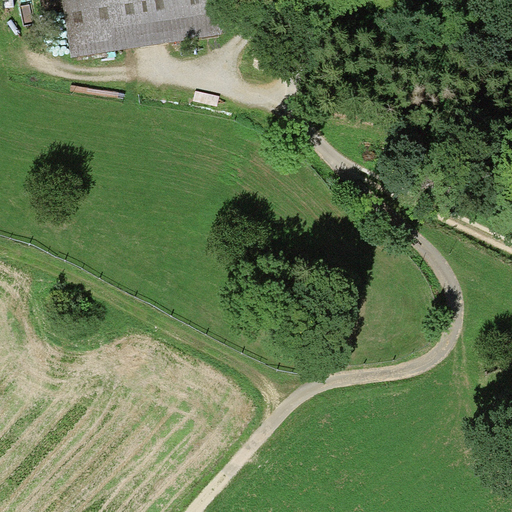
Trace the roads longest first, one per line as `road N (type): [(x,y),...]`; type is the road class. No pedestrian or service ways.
road 1 (track): [(342,168),(427,253),(446,286),(449,318),(440,347),(415,365),(302,390),(192,511)]
road 2 (track): [(0,254),(103,290),(261,378),(286,406)]
road 3 (track): [(342,168),(293,88),(296,48),(358,0)]
road 4 (track): [(511,246),(342,168)]
